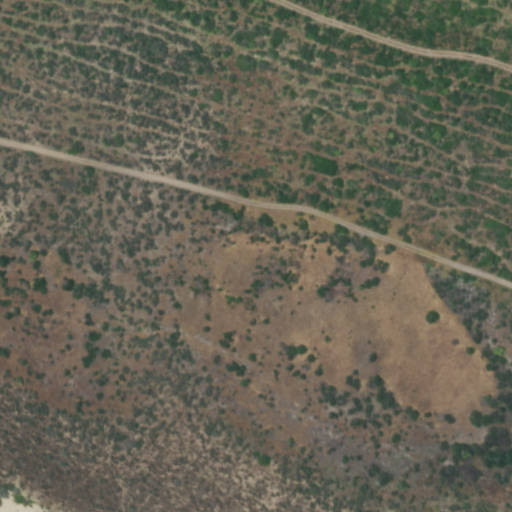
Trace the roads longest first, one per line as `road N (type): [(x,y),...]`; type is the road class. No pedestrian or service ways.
road 1 (track): [(511,286),(304,210),(0,141)]
road 2 (track): [(511,69),(473,55),(421,52),(279,0)]
